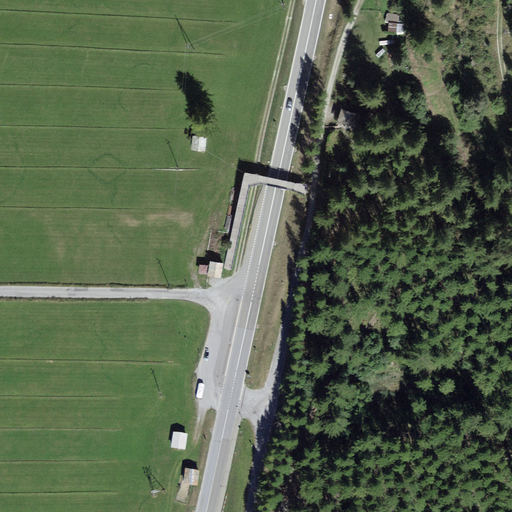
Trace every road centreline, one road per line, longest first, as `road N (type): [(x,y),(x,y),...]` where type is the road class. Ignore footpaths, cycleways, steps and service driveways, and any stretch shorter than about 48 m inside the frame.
road 1 (track): [(277,509),(337,358),(393,294),(434,281),(452,297),(467,296),(497,273)]
road 2 (secondary): [(315,0),(251,295)]
road 3 (residential): [(251,295),(0,290)]
road 4 (track): [(316,190),(327,98),(356,0)]
road 5 (track): [(289,313),(316,190)]
